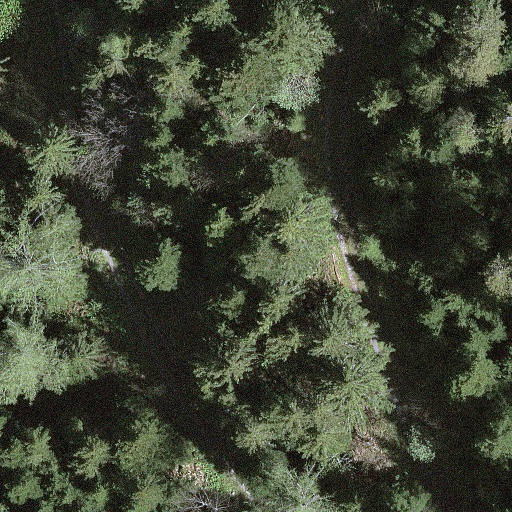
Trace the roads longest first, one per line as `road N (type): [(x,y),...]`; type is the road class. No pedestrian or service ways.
road 1 (track): [(60,0),(89,186),(134,302),(206,433),(266,511)]
road 2 (track): [(450,511),(333,176),(337,101),(381,0)]
